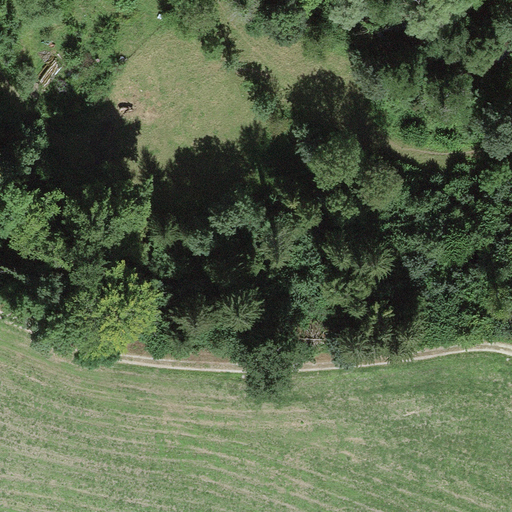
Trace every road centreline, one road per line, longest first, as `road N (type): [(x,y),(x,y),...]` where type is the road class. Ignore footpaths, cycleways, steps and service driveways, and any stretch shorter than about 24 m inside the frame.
road 1 (track): [(511,352),(461,348),(374,364),(235,369),(68,349),(0,320)]
road 2 (track): [(0,72),(46,137),(99,170),(168,198),(207,197)]
